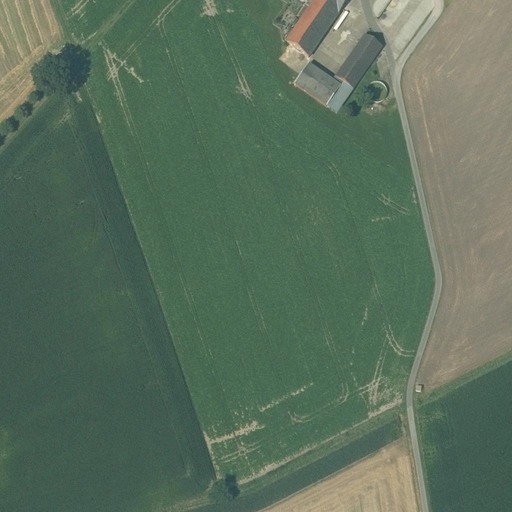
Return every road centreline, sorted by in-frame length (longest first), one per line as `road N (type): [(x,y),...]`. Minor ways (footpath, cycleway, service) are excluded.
road 1 (unclassified): [(426,511),(408,404),(435,296),(434,259),(392,57),(367,0)]
road 2 (track): [(126,0),(0,137)]
